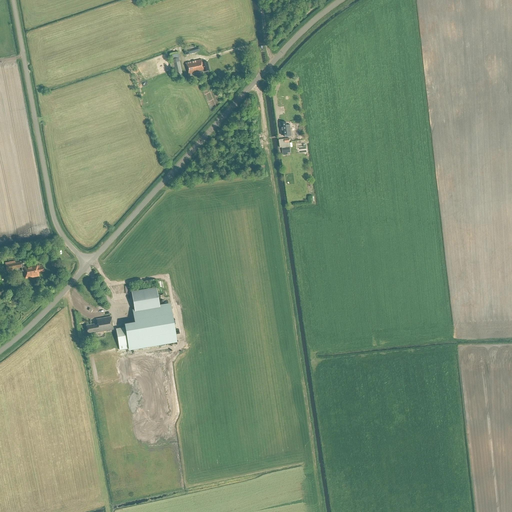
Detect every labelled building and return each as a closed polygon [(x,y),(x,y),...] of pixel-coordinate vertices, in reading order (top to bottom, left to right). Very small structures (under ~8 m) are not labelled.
[(186,55),(199,52),(198,47),(185,50),(186,55)] [(183,77),(179,58),(173,59),(177,78),(183,77)] [(204,71),(209,70),(208,67),(209,67),(207,62),(202,63),(202,59),(186,63),(188,74),(204,71)] [(284,139),(280,139),(281,148),(285,147),(285,143),(290,142),(289,138),(284,139)] [(21,267),(20,262),(15,263),(14,261),(5,262),(6,271),(12,270),(12,269),(21,267)] [(24,271),(25,278),(39,276),(38,272),(44,271),(43,267),(41,267),(41,266),(37,267),(37,264),(23,267),(21,267),(22,271),(24,271)] [(129,348),(129,349),(176,342),(170,305),(159,307),(157,288),(132,292),(135,310),(134,311),(136,324),(125,326),(126,327),(116,329),(119,350),(129,348)] [(94,333),(113,329),(112,325),(111,316),(97,319),(97,323),(93,324),(93,325),(86,326),(88,333),(94,332),(94,333)]
